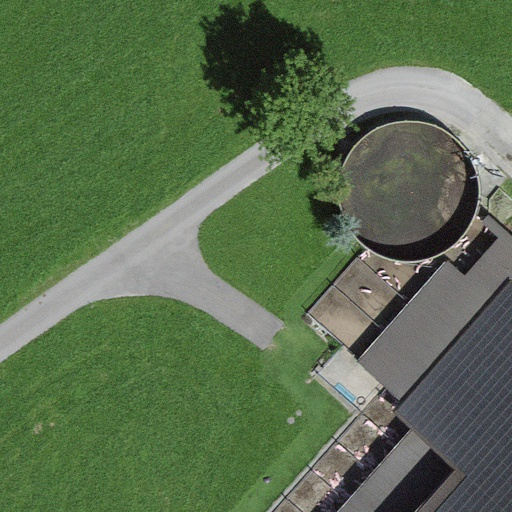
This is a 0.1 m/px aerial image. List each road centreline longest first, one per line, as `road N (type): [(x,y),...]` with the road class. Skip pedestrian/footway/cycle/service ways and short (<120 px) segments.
road 1 (track): [(0,356),(244,179),(374,98),(428,89),(475,106),(511,135)]
road 2 (track): [(368,395),(257,302),(154,247)]
